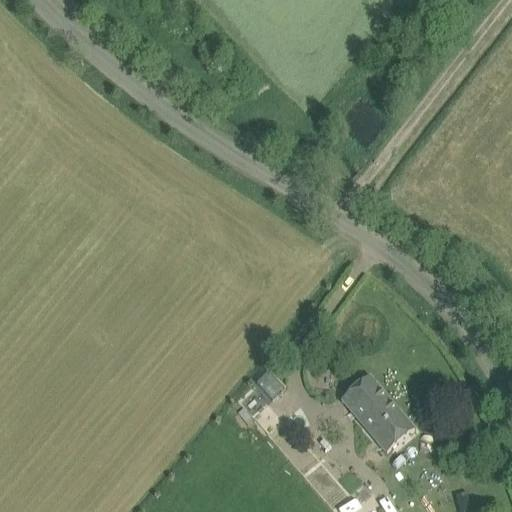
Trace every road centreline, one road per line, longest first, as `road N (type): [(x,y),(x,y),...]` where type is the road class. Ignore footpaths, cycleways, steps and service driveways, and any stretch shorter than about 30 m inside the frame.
road 1 (unclassified): [(511,411),(452,312),(393,260),(173,115),(42,0)]
road 2 (track): [(506,0),(340,220)]
